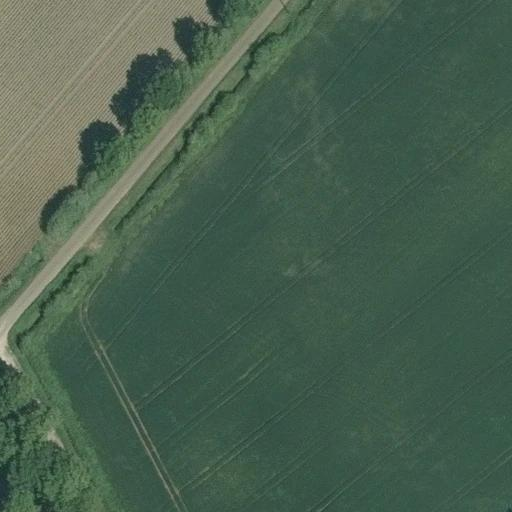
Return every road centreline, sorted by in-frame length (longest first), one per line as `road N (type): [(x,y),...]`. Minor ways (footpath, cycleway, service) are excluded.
road 1 (unclassified): [(0,333),(284,0)]
road 2 (track): [(88,511),(0,341)]
